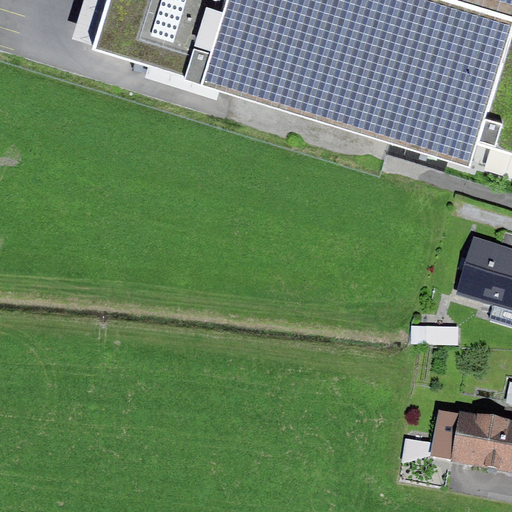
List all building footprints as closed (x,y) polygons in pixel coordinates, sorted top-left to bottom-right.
[(81,0),(73,29),(94,35),(104,0),(81,0)] [(511,0),(104,0),(94,35),(472,149),(477,133),(511,143),(511,0)] [(511,249),(473,238),(457,293),(511,308),(511,249)] [(458,328),(411,327),(411,345),(458,347),(458,328)] [(511,424),(439,412),(433,445),(431,457),(452,461),(451,465),(511,475),(511,424)] [(431,457),(433,445),(409,441),(403,465),(431,457)]
